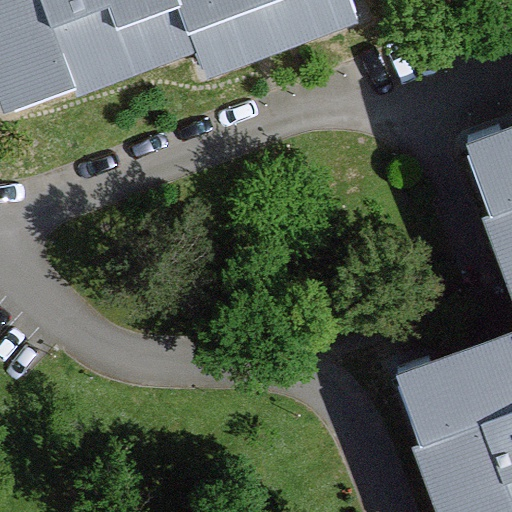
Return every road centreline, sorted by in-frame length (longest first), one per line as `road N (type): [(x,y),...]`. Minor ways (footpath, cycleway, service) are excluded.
road 1 (residential): [(0,222),(312,108),(443,108),(511,84)]
road 2 (residential): [(0,252),(77,329),(119,358),(274,367),(326,392),(360,431),(388,511)]
